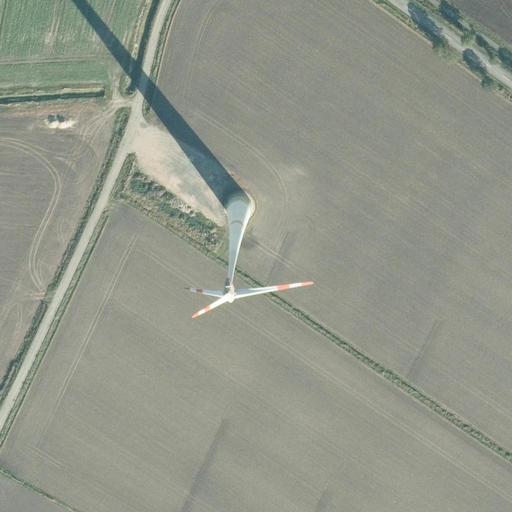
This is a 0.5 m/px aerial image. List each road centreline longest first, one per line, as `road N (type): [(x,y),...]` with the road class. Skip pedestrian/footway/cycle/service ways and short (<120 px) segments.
road 1 (track): [(0,433),(114,166),(169,0)]
road 2 (tertiary): [(398,0),(511,80)]
